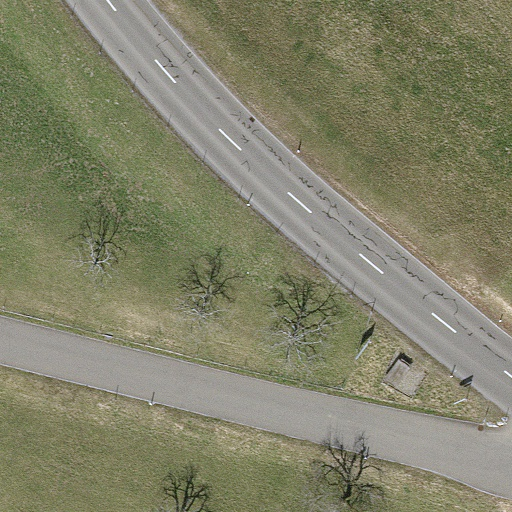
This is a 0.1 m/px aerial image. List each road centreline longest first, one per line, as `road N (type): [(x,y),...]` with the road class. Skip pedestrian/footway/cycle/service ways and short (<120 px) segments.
road 1 (tertiary): [(107,0),(241,151),(511,377)]
road 2 (unclassified): [(511,456),(440,448),(0,342)]
